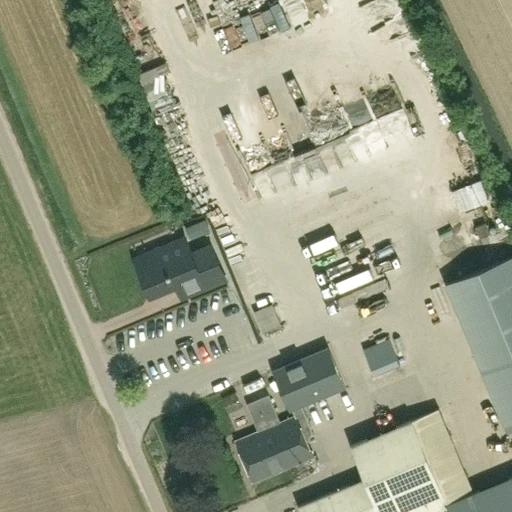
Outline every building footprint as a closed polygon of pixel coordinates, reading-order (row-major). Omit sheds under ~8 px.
[(131,0),(173,9),(174,0),(131,0)] [(338,169),(358,156),(345,137),(325,150),(338,169)] [(256,197),(330,165),(320,142),(245,174),(256,197)] [(189,218),(190,223),(184,224),(187,236),(203,233),(199,216),(189,218)] [(390,245),(401,244),(399,222),(389,222),(390,245)] [(486,223),(476,227),(480,238),(490,234),(486,223)] [(183,241),(143,258),(156,290),(182,279),(188,294),(222,279),(210,249),(190,257),(183,241)] [(226,257),(232,276),(256,269),(249,249),(226,257)] [(360,253),(332,260),(339,287),(358,282),(353,265),(363,263),(360,253)] [(511,256),(448,283),(509,431),(511,429),(511,256)] [(277,327),(264,289),(243,296),(256,334),(277,327)] [(390,340),(364,350),(374,376),(400,366),(390,340)] [(314,432),(309,421),(302,405),(345,386),(328,347),(274,371),(290,410),(292,409),(295,417),(236,441),(253,481),(314,457),(307,442),(314,432)] [(408,368),(382,379),(387,391),(413,379),(408,368)] [(511,511),(511,474),(473,490),(440,408),(352,443),(366,478),(299,505),(302,511),(511,511)]
